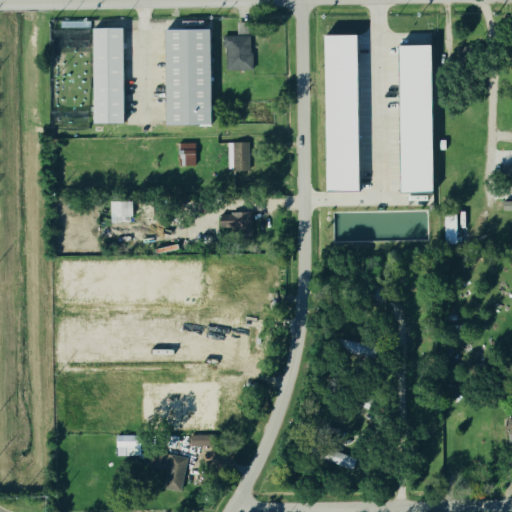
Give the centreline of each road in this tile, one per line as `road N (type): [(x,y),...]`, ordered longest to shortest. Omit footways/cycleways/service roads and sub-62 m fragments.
road 1 (residential): [(228,511),(273,425),(303,297),(300,0)]
road 2 (residential): [(231,506),(511,503)]
road 3 (residential): [(0,3),(247,0)]
